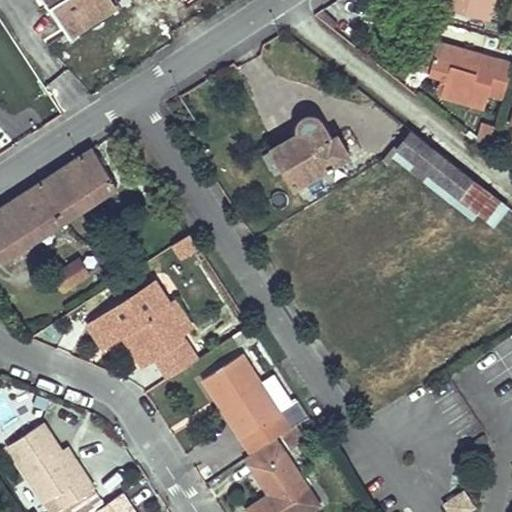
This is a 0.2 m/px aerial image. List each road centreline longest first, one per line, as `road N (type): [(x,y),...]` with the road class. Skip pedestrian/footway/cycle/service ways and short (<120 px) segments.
road 1 (residential): [(0,178),(281,0)]
road 2 (residential): [(0,336),(127,398),(200,511)]
road 3 (unknown): [(101,116),(27,0)]
